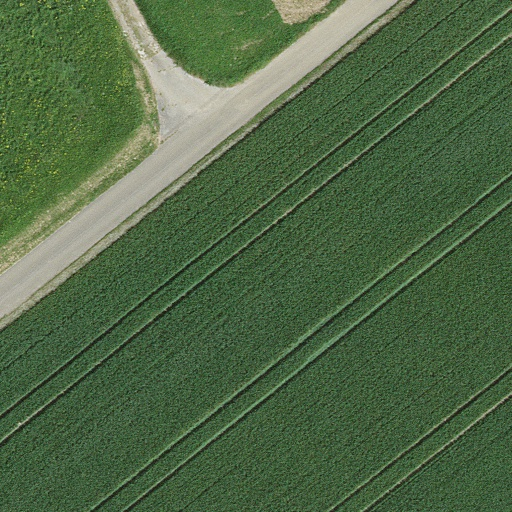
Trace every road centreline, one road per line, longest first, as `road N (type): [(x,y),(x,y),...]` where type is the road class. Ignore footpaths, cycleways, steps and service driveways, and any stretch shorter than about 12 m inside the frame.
road 1 (residential): [(378,0),(0,301)]
road 2 (track): [(208,133),(156,70),(120,0)]
